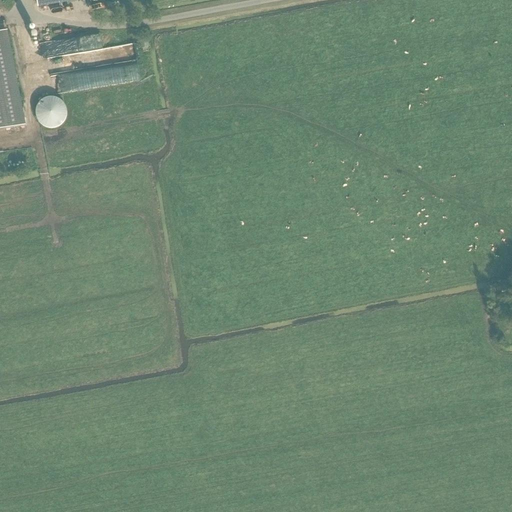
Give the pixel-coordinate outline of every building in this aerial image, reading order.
[(32,26),(30,26),(28,26),(26,26),(24,27),(22,29),(21,31),(21,33),(21,36),(22,38),(24,39),(26,40),(28,40),(31,40),(32,39),(34,38),(35,36),(36,34),(36,31),(35,29),(34,28),(32,26)] [(0,129),(25,125),(8,30),(0,31),(0,129)] [(81,38),(45,41),(46,54),(84,51),(83,40),(81,40),(81,38)] [(123,44),(124,58),(137,57),(136,43),(123,44)] [(54,97),(51,97),(48,97),(46,98),(43,99),(41,101),(39,103),(37,105),(36,107),(35,110),(35,113),(35,116),(36,118),(37,121),(39,123),(41,125),(43,127),(46,128),(48,129),(51,129),(54,129),(57,128),(59,127),(62,125),(64,123),(65,121),(66,118),(67,116),(67,113),(67,110),(66,107),(65,105),(64,103),(62,101),(59,99),(57,98),(54,97)]
